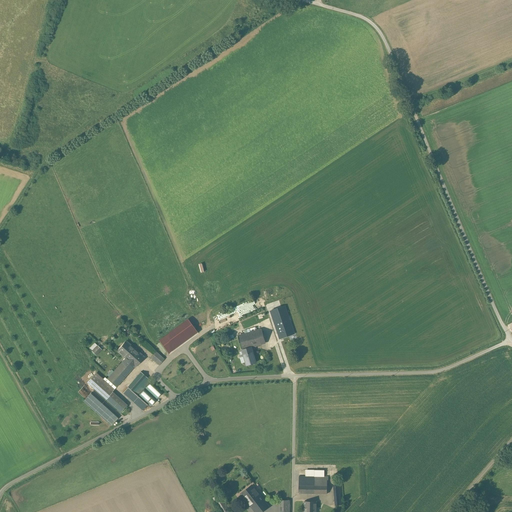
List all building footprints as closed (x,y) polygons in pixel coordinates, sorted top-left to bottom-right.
[(285,306),(271,311),(280,338),(294,334),(285,306)] [(169,354),(200,332),(190,318),(159,339),(169,354)] [(262,329),(245,334),(250,347),(266,343),(262,329)] [(245,333),(238,336),(242,350),(243,350),(249,348),(250,348),(250,347),(245,334),(245,333)] [(143,357),(126,341),(117,351),(125,359),(125,358),(134,366),(134,367),(143,357)] [(97,346),(92,351),(96,355),(101,350),(97,346)] [(164,359),(156,352),(151,358),(159,365),(164,359)] [(244,355),(243,355),(247,365),(256,362),(253,352),(250,353),(244,355)] [(134,366),(125,358),(125,359),(122,362),(107,379),(116,387),(127,375),(134,367),(134,366)] [(141,372),(128,387),(137,395),(150,380),(141,372)] [(87,382),(120,412),(127,405),(93,375),(87,382)] [(150,383),(146,388),(158,398),(162,394),(150,383)] [(137,395),(128,387),(122,394),(140,410),(148,406),(137,395)] [(90,394),(84,401),(111,425),(117,418),(90,394)] [(328,477),(299,476),(299,494),(327,494),(327,480),(328,480),(328,477)] [(340,485),(333,486),(335,505),(342,505),(340,485)] [(261,511),(267,507),(251,486),(241,494),(255,511),(261,511)] [(230,511),(220,493),(212,498),(219,511),(230,511)] [(289,511),(290,501),(280,501),(280,511),(289,511)] [(316,502),(304,502),(303,511),(316,511),(316,508),(316,502)]
